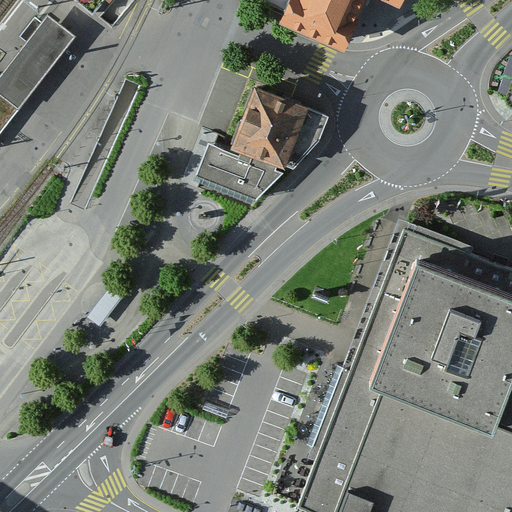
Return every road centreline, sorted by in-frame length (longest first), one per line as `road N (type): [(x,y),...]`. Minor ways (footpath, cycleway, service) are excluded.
road 1 (secondary): [(142,372),(200,339),(400,164)]
road 2 (secondary): [(364,135),(172,323),(142,372)]
road 3 (residential): [(12,167),(115,44),(206,25)]
road 4 (residential): [(369,93),(267,40),(206,25)]
road 5 (residential): [(206,25),(146,138)]
